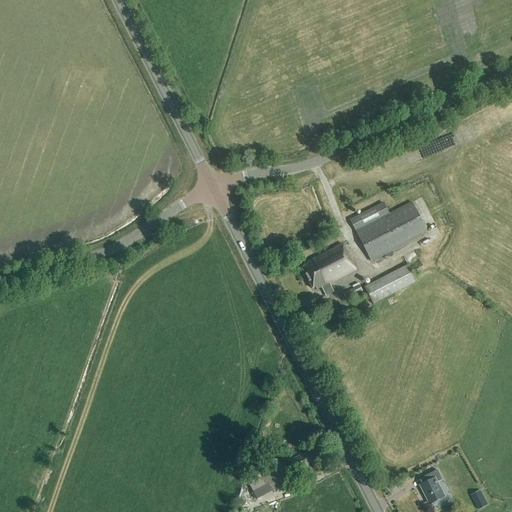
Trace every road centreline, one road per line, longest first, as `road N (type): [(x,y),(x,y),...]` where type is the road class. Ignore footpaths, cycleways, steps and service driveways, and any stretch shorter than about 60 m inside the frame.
road 1 (tertiary): [(376,511),(214,188)]
road 2 (tertiary): [(214,188),(315,164),(511,72)]
road 3 (unclassified): [(0,282),(118,249),(214,188)]
road 4 (tertiary): [(214,188),(117,0)]
